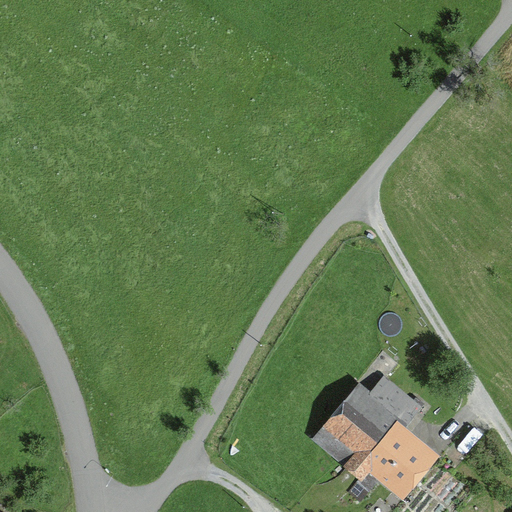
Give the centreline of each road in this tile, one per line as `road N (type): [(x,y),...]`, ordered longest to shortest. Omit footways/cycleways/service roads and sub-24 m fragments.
road 1 (unclassified): [(511,12),(282,289),(191,454),(144,511)]
road 2 (unclassified): [(0,277),(26,307),(65,387),(94,511)]
